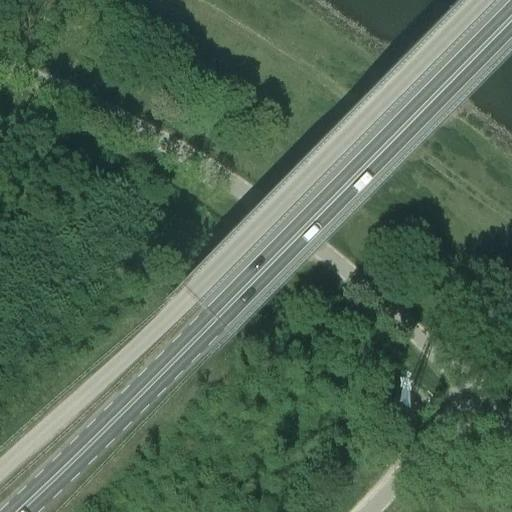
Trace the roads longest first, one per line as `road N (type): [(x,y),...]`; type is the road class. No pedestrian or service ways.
road 1 (primary): [(14,511),(511,16)]
road 2 (unclassified): [(0,466),(189,292),(481,0)]
road 3 (unclassified): [(478,411),(420,344),(196,155),(0,65)]
road 4 (unclassified): [(374,511),(478,411)]
